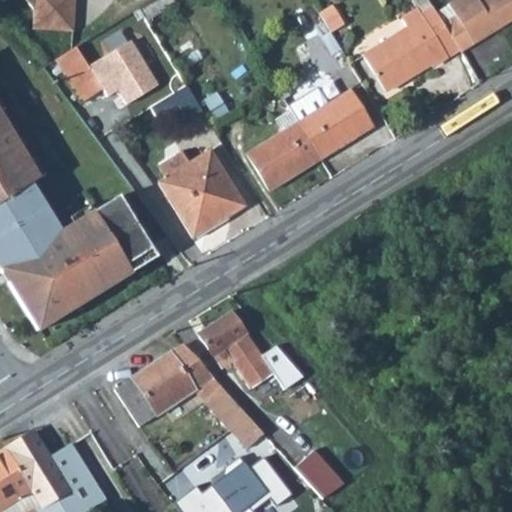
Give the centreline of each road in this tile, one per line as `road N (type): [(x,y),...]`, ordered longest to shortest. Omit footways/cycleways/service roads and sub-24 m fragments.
road 1 (residential): [(511,88),(24,394)]
road 2 (unknown): [(54,375),(149,511)]
